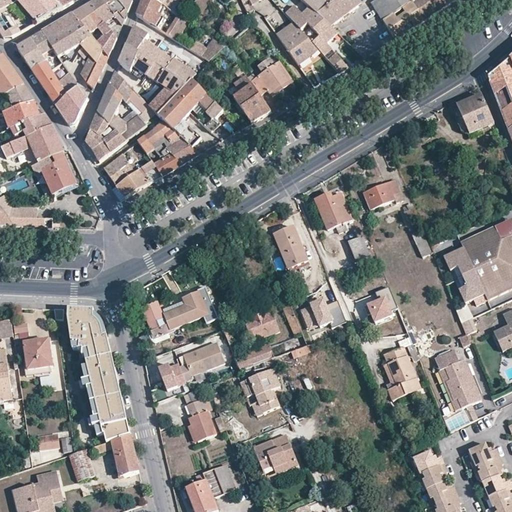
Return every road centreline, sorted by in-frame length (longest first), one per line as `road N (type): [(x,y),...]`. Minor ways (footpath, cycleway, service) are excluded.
road 1 (residential): [(484,0),(111,218)]
road 2 (tertiary): [(122,278),(477,66)]
road 3 (residential): [(105,287),(160,511)]
road 4 (residential): [(74,148),(138,0)]
road 5 (residential): [(7,48),(74,148)]
